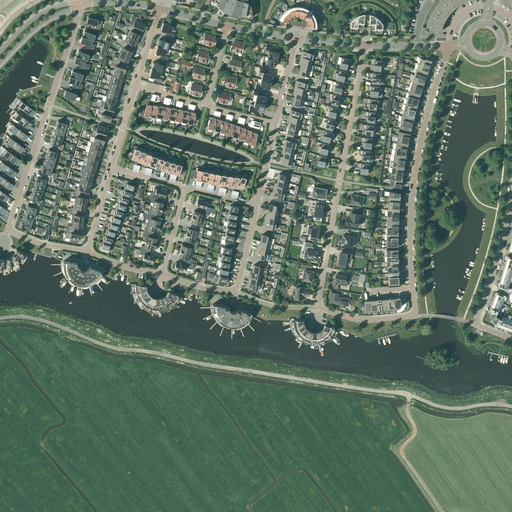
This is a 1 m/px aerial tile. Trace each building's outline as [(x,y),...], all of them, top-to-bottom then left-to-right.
[(0,0),(0,8),(2,7),(4,5),(6,3),(9,1),(9,0),(0,0)] [(250,5),(248,0),(247,0),(213,0),(210,4),(211,4),(212,3),(224,9),(223,11),(229,14),(236,15),(237,13),(250,16),(250,18),(251,18),(251,11),(250,5)] [(422,27),(421,31),(427,32),(427,30),(431,31),(431,29),(435,30),(435,31),(435,32),(436,32),(437,32),(438,32),(439,32),(439,31),(441,32),(443,25),(446,18),(450,13),(455,8),(460,4),(466,0),(467,0),(435,0),(435,1),(429,9),(425,17),(422,27)] [(296,16),(297,16),(295,6),(294,6),(293,7),(291,7),(290,8),(288,8),(293,17),(294,17),(295,16),(296,16)] [(303,17),(309,9),(308,9),(307,8),(306,8),(304,7),(303,7),(302,6),(300,16),(301,16),(302,16),(302,17),(303,17)] [(292,17),(293,17),(288,8),(287,9),(287,10),(286,10),(285,11),(284,12),(283,13),(290,19),(291,18),(292,18),(292,17)] [(306,20),(314,14),(313,13),(312,12),(311,11),(310,10),(309,9),(303,17),(304,18),(305,18),(305,19),(306,20)] [(290,20),(290,19),(283,13),(282,14),(282,15),(281,16),(280,18),(280,19),(279,19),(289,23),(289,22),(289,21),(290,20)] [(307,23),(317,21),(317,20),(316,19),(316,18),(315,17),(315,16),(315,15),(314,14),(306,20),(306,21),(307,22),(307,23)] [(367,22),(368,14),(367,14),(365,14),(364,14),(363,15),(362,15),(361,15),(359,16),(358,16),(358,28),(364,28),(364,21),(367,22)] [(376,29),(377,18),(376,17),(375,16),(374,16),(372,15),(371,15),(370,15),(369,14),(368,14),(367,22),(370,22),(370,28),(376,29)] [(88,16),(86,22),(91,24),(90,28),(93,29),(99,31),(102,21),(98,20),(99,17),(93,15),(92,18),(88,16)] [(129,23),(128,26),(134,29),(135,26),(142,29),(145,23),(141,22),(142,19),(136,16),(136,17),(133,15),(129,23)] [(358,31),(358,28),(358,16),(357,17),(356,18),(355,18),(355,19),(354,19),(353,20),(353,21),(352,21),(352,22),(351,23),(351,24),(350,24),(350,26),(349,27),(350,27),(350,26),(351,26),(351,30),(358,31)] [(376,29),(376,32),(382,32),(382,28),(384,28),(384,29),(384,28),(384,27),(383,25),(382,24),(382,23),(381,22),(381,21),(380,20),(379,20),(378,19),(377,18),(376,29)] [(173,37),(175,30),(172,29),(173,26),(163,23),(161,30),(168,32),(167,35),(173,37)] [(125,33),(124,35),(126,35),(128,36),(137,40),(140,35),(133,32),(134,29),(128,26),(127,26),(126,29),(127,30),(126,32),(125,33)] [(82,36),(93,40),(94,37),(97,38),(99,32),(93,30),(92,33),(84,31),(82,36)] [(213,46),(215,40),(213,40),(214,36),(205,34),(202,43),(206,44),(206,45),(210,46),(210,45),(213,46)] [(118,38),(116,41),(120,43),(121,43),(126,46),(128,43),(135,46),(137,40),(128,36),(126,35),(124,41),(122,40),(118,38)] [(93,40),(82,36),(80,42),(88,45),(87,48),(93,50),(95,45),(91,43),(92,40),(93,40)] [(157,46),(167,49),(168,45),(172,46),(173,40),(167,38),(166,41),(159,39),(157,46)] [(241,53),(244,43),(234,40),(233,44),(232,43),(230,50),(234,51),(233,52),(237,53),(237,52),(241,53)] [(120,43),(119,46),(121,47),(119,52),(130,57),(132,52),(125,49),(126,46),(121,43),(120,43)] [(166,52),(167,49),(157,46),(155,53),(162,55),(161,58),(167,60),(169,53),(166,52)] [(267,57),(277,59),(279,53),(271,51),(272,47),(266,46),(265,50),(264,53),(268,54),(267,57)] [(76,56),(87,60),(88,57),(91,58),(93,52),(87,50),(86,53),(78,51),(76,56)] [(207,63),(209,56),(207,56),(208,52),(199,50),(196,60),(200,61),(199,62),(203,63),(203,62),(207,63)] [(301,57),(313,60),(314,54),(302,51),(301,57)] [(114,56),(112,60),(113,61),(119,63),(120,59),(128,63),(130,57),(119,52),(118,55),(114,54),(113,56),(114,56)] [(87,60),(76,56),(74,62),(82,64),(81,68),(88,70),(90,65),(86,63),(87,60)] [(276,66),(277,59),(267,57),(266,61),(263,60),(262,63),(261,67),(267,68),(268,65),(276,66)] [(311,65),(313,60),(301,57),(299,62),(311,65)] [(349,59),(342,58),(340,68),(347,69),(348,64),(351,65),(354,60),(354,59),(349,58),(349,59)] [(376,59),(370,58),(370,59),(371,64),(374,65),(374,70),(381,71),(381,68),(384,68),(386,62),(387,62),(387,61),(375,60),(375,59),(376,59)] [(418,64),(429,68),(430,66),(432,61),(425,58),(425,59),(421,58),(418,64)] [(238,71),(241,61),(231,59),(231,62),(229,62),(227,68),(231,69),(230,70),(234,71),(235,70),(238,71)] [(118,66),(119,63),(113,61),(112,64),(114,65),(112,70),(114,71),(124,74),(125,68),(118,66)] [(151,69),(161,72),(162,68),(166,69),(168,63),(162,61),(160,64),(153,62),(151,69)] [(310,71),(311,65),(299,62),(299,64),(301,65),(300,68),(310,71)] [(428,69),(429,68),(418,64),(416,69),(428,73),(429,70),(428,69)] [(203,79),(204,73),(202,73),(203,69),(194,67),(192,76),(195,77),(195,78),(199,79),(199,78),(203,79)] [(261,79),(271,82),(273,75),(265,73),(266,70),(260,68),(259,72),(258,75),(262,76),(261,79)] [(309,76),(310,71),(300,68),(298,75),(305,77),(305,76),(309,76)] [(70,76),(81,80),(82,77),(85,78),(87,71),(81,69),(80,73),(72,70),(70,76)] [(160,75),(161,72),(151,69),(149,75),(157,78),(155,81),(162,83),(164,76),(160,75)] [(351,73),(335,69),(339,70),(338,73),(335,73),(334,79),(344,82),(345,76),(348,77),(350,73),(351,73)] [(426,77),(428,73),(416,69),(414,75),(425,79),(426,77)] [(122,79),(124,74),(114,71),(112,76),(122,79)] [(385,74),(369,72),(369,73),(370,77),(373,77),(372,83),(382,84),(383,78),(380,77),(380,74),(385,75),(385,74)] [(234,88),(236,78),(227,75),(226,79),(224,78),(223,85),(226,86),(226,87),(230,88),(230,87),(234,88)] [(424,81),(425,79),(414,75),(413,78),(413,81),(424,85),(425,81),(424,81)] [(81,80),(70,76),(68,82),(76,84),(75,88),(81,90),(83,84),(79,83),(80,80),(81,80)] [(121,84),(122,79),(112,76),(110,81),(121,84)] [(269,88),(271,82),(261,79),(260,83),(256,82),(256,85),(255,89),(261,90),(262,87),(269,88)] [(295,86),(307,89),(308,83),(296,80),(295,86)] [(119,90),(121,84),(110,81),(108,86),(119,90)] [(348,85),(332,81),(336,82),(335,86),(332,85),(331,91),(341,94),(342,88),(345,89),(347,85),(348,85)] [(423,88),(424,85),(413,81),(411,87),(421,90),(422,88),(423,88)] [(200,96),(202,90),(200,90),(201,86),(192,84),(189,94),(192,94),(192,95),(196,96),(196,95),(200,96)] [(384,88),(384,87),(367,85),(367,86),(368,86),(368,90),(371,90),(371,96),(378,97),(378,94),(381,94),(383,87),(384,88)] [(118,95),(119,90),(108,86),(107,91),(118,95)] [(306,95),(307,89),(295,86),(294,92),(306,95)] [(421,92),(421,90),(411,87),(409,93),(420,96),(421,92)] [(79,97),(81,91),(75,89),(74,93),(66,90),(64,96),(74,99),(75,96),(79,97)] [(255,101),(265,104),(266,97),(259,95),(260,92),(253,90),(253,94),(256,95),(255,101)] [(116,100),(118,95),(107,91),(105,91),(104,96),(105,96),(106,97),(116,100)] [(227,104),(230,94),(221,92),(220,95),(218,95),(216,101),(220,102),(220,103),(224,104),(224,103),(227,104)] [(304,100),(306,95),(294,92),(293,94),(295,94),(294,98),(304,100)] [(345,97),(329,93),(329,94),(329,101),(332,101),(331,104),(338,106),(339,100),(342,101),(344,97),(345,97)] [(419,100),(420,96),(409,93),(407,98),(418,101),(418,100),(419,100)] [(105,101),(105,102),(114,105),(116,100),(106,97),(105,101)] [(303,106),(304,100),(294,98),(293,105),(299,106),(299,105),(303,106)] [(382,100),(366,98),(366,99),(367,103),(370,103),(369,109),(376,110),(377,100),(382,100)] [(417,103),(418,101),(407,98),(407,99),(405,104),(417,107),(418,104),(417,103)] [(31,117),(35,111),(20,100),(16,105),(31,117)] [(100,106),(99,109),(105,111),(105,108),(113,110),(114,105),(105,102),(103,101),(101,101),(100,105),(100,106)] [(263,111),(265,104),(255,101),(254,105),(250,104),(250,107),(249,107),(249,111),(255,112),(256,109),(263,111)] [(416,111),(417,107),(405,104),(404,110),(415,113),(415,111),(416,111)] [(149,118),(153,106),(146,105),(145,110),(144,110),(143,110),(142,110),(141,111),(140,111),(140,112),(140,113),(140,114),(140,115),(140,116),(141,116),(141,117),(142,117),(143,117),(149,118)] [(342,109),(326,105),(326,106),(331,107),(330,110),(327,109),(325,116),(335,118),(336,112),(340,113),(342,109)] [(156,118),(159,107),(153,106),(149,118),(156,118)] [(162,119),(165,107),(159,107),(156,118),(162,119)] [(168,120),(171,108),(165,107),(162,119),(168,120)] [(175,121),(178,109),(171,108),(168,120),(175,121)] [(99,109),(98,112),(101,113),(101,114),(99,119),(109,122),(111,116),(104,114),(105,111),(99,109)] [(181,122),(184,111),(178,109),(175,121),(181,122)] [(289,116),(301,119),(303,113),(291,110),(289,116)] [(414,115),(415,113),(404,110),(403,113),(402,116),(414,119),(415,115),(414,115)] [(187,124),(190,112),(184,111),(181,122),(187,124)] [(364,111),(365,116),(368,116),(367,122),(375,123),(375,120),(377,120),(377,113),(380,113),(364,111)] [(27,129),(31,124),(16,112),(12,117),(27,129)] [(190,112),(187,124),(193,125),(196,113),(190,112)] [(300,124),(301,119),(289,116),(288,121),(300,124)] [(413,123),(414,119),(402,116),(401,122),(412,124),(412,122),(413,123)] [(212,130),(215,119),(209,117),(206,129),(212,130)] [(339,122),(339,121),(323,117),(323,118),(328,119),(327,122),(324,121),(322,128),(332,130),(334,125),(337,125),(339,122)] [(218,132),(222,121),(215,119),(212,130),(218,132)] [(56,126),(66,130),(67,127),(69,128),(71,122),(66,120),(65,123),(59,121),(57,121),(56,126)] [(224,134),(227,123),(222,121),(218,132),(224,134)] [(299,130),(300,124),(288,121),(287,123),(289,124),(289,127),(299,130)] [(411,126),(412,124),(401,122),(399,128),(411,131),(412,126),(411,126)] [(230,136),(233,125),(227,123),(224,134),(230,136)] [(24,141),(28,136),(13,124),(9,130),(24,141)] [(379,126),(362,124),(363,124),(363,129),(366,129),(366,135),(373,136),(373,132),(376,133),(378,126),(379,126)] [(91,132),(98,135),(98,131),(106,134),(108,128),(98,125),(97,128),(92,127),(91,132)] [(236,139),(239,127),(233,125),(230,136),(236,139)] [(64,135),(66,130),(56,126),(54,132),(64,135)] [(242,141),(245,130),(239,127),(236,139),(242,141)] [(297,135),(299,130),(289,127),(287,134),(293,136),(294,135),(297,135)] [(248,144),(251,132),(245,130),(242,141),(248,144)] [(323,141),(330,143),(331,137),(334,138),(336,134),(337,134),(337,133),(321,130),(320,130),(322,131),(320,140),(323,141)] [(397,137),(409,139),(409,137),(410,138),(410,134),(399,131),(397,137)] [(64,136),(64,135),(54,132),(53,138),(63,141),(61,140),(63,135),(64,136)] [(92,142),(102,145),(104,140),(97,138),(98,135),(91,132),(90,136),(94,137),(92,142)] [(251,132),(248,144),(254,147),(255,147),(256,147),(257,147),(258,146),(258,145),(259,145),(259,144),(259,143),(259,142),(258,142),(258,141),(257,140),(256,140),(257,135),(251,132)] [(20,153),(24,148),(9,137),(5,142),(20,153)] [(377,139),(361,137),(362,142),(365,142),(364,148),(371,148),(372,139),(377,139)] [(408,141),(409,139),(397,137),(396,143),(408,145),(409,142),(408,141)] [(62,144),(63,141),(53,138),(52,138),(50,143),(57,146),(56,148),(62,150),(64,144),(62,144)] [(284,145),(296,148),(297,142),(285,139),(284,145)] [(102,145),(92,142),(91,142),(90,147),(101,150),(102,146),(102,145)] [(334,146),(318,142),(322,143),(321,146),(318,146),(317,152),(327,155),(328,149),(331,150),(333,146),(334,146)] [(407,149),(408,145),(396,143),(395,149),(406,151),(407,149)] [(294,154),(296,148),(284,145),(282,151),(294,154)] [(138,160),(141,149),(135,146),(134,146),(133,146),(132,146),(131,146),(131,147),(130,148),(130,149),(130,150),(130,151),(131,151),(131,152),(132,152),(133,153),(132,158),(138,160)] [(101,150),(90,147),(88,152),(99,156),(101,151),(101,150)] [(61,153),(62,150),(56,148),(55,151),(49,149),(47,155),(57,158),(59,152),(61,153)] [(3,155),(1,158),(6,161),(8,159),(18,167),(22,162),(5,149),(1,154),(3,155)] [(144,163),(147,151),(141,149),(138,160),(144,163)] [(406,153),(406,151),(395,149),(394,155),(406,157),(407,153),(406,153)] [(375,152),(359,150),(360,154),(363,155),(362,161),(372,162),(373,155),(370,155),(370,151),(375,152)] [(150,165),(153,154),(147,151),(144,163),(150,165)] [(293,159),(294,154),(282,151),(282,153),(284,153),(283,157),(293,159)] [(99,156),(88,152),(86,157),(98,161),(98,159),(99,156)] [(156,168),(159,156),(153,154),(150,165),(156,168)] [(331,158),(315,154),(320,155),(319,159),(316,158),(314,164),(324,167),(325,161),(329,162),(331,158)] [(55,164),(57,158),(47,155),(45,160),(55,164)] [(162,170),(165,158),(159,156),(156,168),(162,170)] [(98,161),(86,157),(85,163),(96,166),(98,161)] [(292,165),(293,159),(283,157),(281,164),(288,165),(288,164),(292,165)] [(168,172),(171,160),(165,158),(162,170),(168,172)] [(53,169),(55,164),(45,160),(43,166),(53,169)] [(174,174),(177,162),(171,160),(168,172),(174,174)] [(0,168),(13,178),(16,172),(1,161),(0,162),(0,168)] [(177,162),(174,174),(180,176),(183,164),(177,162)] [(95,171),(96,166),(85,163),(83,168),(95,171)] [(373,164),(357,163),(358,167),(361,168),(360,173),(368,174),(369,164),(373,165),(373,164)] [(53,169),(43,166),(41,171),(42,172),(48,174),(47,177),(50,178),(53,179),(55,173),(52,172),(53,169)] [(199,180),(202,169),(196,167),(193,179),(199,180)] [(93,176),(95,171),(83,168),(82,173),(83,173),(93,176)] [(205,182),(208,170),(202,169),(199,180),(205,182)] [(211,183),(215,171),(208,170),(205,182),(211,183)] [(218,184),(221,172),(215,171),(211,183),(218,184)] [(224,185),(227,173),(221,172),(218,184),(224,185)] [(93,176),(83,173),(82,173),(80,178),(82,178),(92,181),(93,177),(93,176)] [(230,186),(233,174),(227,173),(224,185),(230,186)] [(277,180),(287,183),(289,177),(285,176),(285,175),(279,173),(277,180)] [(237,186),(240,175),(233,174),(230,186),(237,186)] [(0,183),(9,190),(13,185),(0,175),(0,183)] [(240,175),(237,186),(243,187),(244,182),(245,182),(246,182),(247,182),(248,182),(249,181),(249,180),(250,179),(250,178),(249,178),(249,177),(249,176),(248,176),(247,175),(240,175)] [(50,178),(47,177),(45,176),(44,179),(38,177),(36,177),(35,182),(44,185),(45,186),(46,183),(48,184),(50,178)] [(80,184),(90,187),(91,183),(92,181),(82,178),(80,178),(79,183),(80,184)] [(42,191),(44,185),(35,182),(33,188),(43,191),(42,191)] [(77,189),(75,188),(74,191),(80,193),(81,190),(88,192),(90,187),(80,184),(79,183),(77,189)] [(132,193),(134,186),(126,183),(126,184),(127,184),(126,186),(125,186),(124,190),(132,193)] [(285,194),(286,188),(274,185),(273,191),(285,194)] [(325,198),(326,189),(314,187),(313,196),(325,198)] [(41,197),(43,191),(33,188),(31,194),(41,197)] [(150,196),(155,198),(156,195),(164,197),(166,189),(161,188),(160,190),(154,188),(153,193),(151,192),(150,196)] [(0,198),(5,202),(9,197),(0,190),(0,198)] [(130,200),(132,193),(124,190),(123,193),(122,193),(121,197),(129,199),(130,200)] [(79,197),(80,193),(74,191),(72,196),(75,196),(74,202),(86,204),(87,198),(79,197)] [(285,194),(273,191),(271,197),(275,198),(275,201),(284,203),(285,200),(283,200),(285,194)] [(41,197),(31,194),(29,199),(36,201),(35,204),(41,206),(43,200),(41,200),(41,197)] [(362,206),(364,197),(352,195),(350,204),(362,206)] [(155,201),(155,198),(150,196),(149,201),(153,202),(152,206),(150,206),(162,209),(163,203),(155,201)] [(127,206),(129,199),(121,197),(121,200),(120,199),(118,204),(119,204),(126,206),(127,206)] [(203,210),(209,212),(214,213),(215,209),(206,207),(207,202),(203,201),(203,199),(198,197),(196,205),(204,208),(203,210)] [(85,210),(86,204),(74,202),(73,208),(70,207),(70,209),(70,211),(71,211),(77,212),(77,209),(85,210)] [(39,212),(41,206),(35,204),(34,207),(28,205),(26,211),(36,214),(37,211),(39,212)] [(124,213),(126,206),(119,204),(118,206),(117,206),(116,210),(124,213)] [(269,211),(279,213),(280,207),(277,207),(277,205),(271,204),(269,211)] [(321,220),(322,214),(324,205),(316,204),(314,215),(315,215),(314,219),(317,219),(321,220)] [(228,212),(237,215),(238,210),(237,210),(238,207),(230,205),(228,212)] [(147,214),(146,214),(152,216),(153,213),(160,215),(162,209),(150,206),(149,210),(145,209),(144,213),(147,214)] [(126,213),(124,213),(116,210),(115,213),(114,212),(113,217),(121,219),(122,219),(123,216),(125,216),(126,213)] [(207,216),(209,212),(203,210),(202,213),(193,211),(192,217),(204,220),(205,216),(207,216)] [(361,222),(363,212),(352,210),(350,217),(347,217),(347,218),(346,218),(345,223),(346,223),(346,225),(353,226),(352,227),(356,227),(357,226),(358,226),(358,221),(361,222)] [(34,220),(36,214),(26,211),(24,216),(34,220)] [(76,215),(77,212),(71,211),(70,214),(72,215),(71,220),(83,222),(84,216),(76,215)] [(236,217),(237,215),(228,212),(228,213),(229,213),(227,219),(236,222),(237,218),(236,217)] [(151,219),(152,216),(146,214),(145,218),(148,219),(147,224),(159,227),(160,221),(151,219)] [(32,225),(34,220),(24,216),(22,222),(32,225)] [(276,224),(278,219),(266,216),(264,221),(276,224)] [(119,226),(121,219),(113,217),(113,219),(111,219),(110,223),(111,223),(118,226),(119,226)] [(204,220),(192,217),(190,223),(198,225),(197,228),(203,229),(204,224),(201,223),(202,220),(204,220)] [(236,222),(227,219),(224,219),(224,221),(227,222),(226,226),(235,229),(236,225),(235,224),(236,222)] [(82,228),(83,222),(71,220),(71,221),(73,221),(72,224),(69,223),(68,226),(67,225),(67,229),(74,230),(74,227),(82,228)] [(275,230),(276,224),(264,221),(263,227),(275,230)] [(32,225),(22,222),(20,227),(21,228),(33,232),(33,229),(31,228),(32,225)] [(116,232),(118,226),(111,223),(110,226),(109,226),(107,230),(108,230),(116,233),(116,232)] [(157,232),(159,227),(147,224),(146,228),(144,228),(143,232),(149,233),(150,231),(157,232)] [(310,239),(318,241),(319,235),(320,227),(313,225),(313,228),(308,227),(307,233),(311,234),(310,239)] [(234,232),(235,229),(226,226),(226,227),(227,227),(225,234),(234,236),(235,232),(234,232)] [(201,235),(203,229),(197,228),(196,230),(187,228),(186,234),(198,237),(196,236),(197,233),(201,235)] [(73,233),(74,230),(67,229),(65,238),(70,238),(69,241),(69,242),(76,243),(76,240),(80,240),(81,234),(73,233)] [(118,233),(116,232),(116,233),(108,230),(107,233),(106,232),(105,237),(113,239),(114,239),(115,235),(117,236),(118,233)] [(148,236),(149,233),(143,232),(142,236),(145,237),(143,241),(155,244),(157,239),(148,236)] [(357,243),(358,233),(349,232),(348,235),(344,235),(342,245),(352,247),(353,242),(357,243)] [(234,236),(225,234),(223,233),(222,236),(225,237),(224,241),(225,241),(224,244),(231,246),(231,243),(233,243),(234,239),(233,239),(234,236)] [(197,241),(198,237),(186,234),(184,240),(192,242),(191,245),(197,246),(198,242),(197,241)] [(261,241),(271,244),(272,238),(268,237),(269,236),(262,234),(261,241)] [(111,246),(113,239),(105,237),(105,239),(103,239),(102,243),(103,243),(110,245),(110,246),(111,246)] [(154,250),(155,244),(143,241),(145,242),(144,246),(141,245),(140,250),(146,251),(147,248),(154,250)] [(108,252),(110,246),(110,245),(103,243),(102,246),(101,245),(99,250),(108,252)] [(230,248),(231,246),(224,244),(224,247),(223,247),(221,254),(230,256),(231,252),(230,252),(231,249),(230,248)] [(192,254),(193,250),(195,250),(197,246),(191,245),(190,247),(181,245),(180,251),(192,254)] [(315,260),(317,252),(311,251),(312,247),(304,245),(303,253),(306,254),(305,258),(315,260)] [(268,255),(269,249),(257,246),(256,252),(268,255)] [(18,260),(18,259),(21,255),(22,256),(24,253),(16,249),(16,250),(14,254),(18,260)] [(146,251),(140,250),(136,249),(135,253),(141,255),(140,259),(147,261),(146,263),(151,264),(154,256),(145,254),(146,251)] [(191,258),(192,254),(180,251),(178,257),(186,259),(185,262),(194,264),(191,263),(192,259),(191,258)] [(351,261),(352,254),(340,251),(337,266),(345,267),(346,260),(351,261)] [(267,260),(268,255),(256,252),(255,258),(267,260)] [(14,254),(14,253),(12,254),(13,255),(9,258),(11,264),(15,261),(16,263),(19,261),(18,259),(18,260),(14,254)] [(230,256),(221,254),(219,253),(219,257),(221,257),(220,261),(229,263),(230,259),(229,259),(230,256)] [(9,258),(9,257),(8,257),(8,258),(4,260),(3,260),(3,266),(8,265),(9,267),(12,266),(11,264),(9,258)] [(77,265),(77,263),(63,261),(63,264),(63,268),(64,272),(66,275),(68,278),(70,281),(74,283),(77,284),(81,285),(84,285),(88,284),(92,283),(95,281),(98,279),(100,276),(101,273),(89,267),(88,268),(87,268),(86,268),(85,267),(85,268),(81,268),(81,269),(80,268),(79,267),(78,265),(77,265)] [(228,266),(229,263),(220,261),(221,261),(219,268),(228,270),(229,266),(228,266)] [(192,269),(194,264),(185,262),(184,264),(176,262),(173,270),(179,272),(179,270),(186,271),(187,268),(192,269)] [(312,281),(314,271),(311,271),(311,266),(302,264),(301,269),(305,270),(303,279),(312,281)] [(252,272),(262,274),(263,271),(265,271),(266,267),(264,267),(263,268),(260,267),(260,266),(254,265),(252,272)] [(228,270),(219,268),(217,267),(216,269),(219,270),(218,275),(227,277),(228,273),(227,273),(228,270)] [(349,278),(350,273),(343,272),(343,275),(337,274),(336,277),(335,277),(334,278),(334,279),(335,279),(335,280),(335,281),(345,282),(346,278),(349,278)] [(227,277),(218,275),(216,274),(215,276),(218,277),(217,282),(226,284),(227,280),(226,280),(227,277)] [(260,283),(261,280),(249,277),(248,282),(260,285),(263,286),(263,283),(260,283)] [(258,291),(260,285),(248,282),(246,288),(258,291)] [(500,282),(499,282),(498,287),(505,289),(504,292),(511,294),(511,289),(511,288),(509,288),(509,285),(500,282)] [(135,284),(135,286),(135,287),(135,288),(135,289),(135,291),(136,292),(146,289),(146,288),(146,287),(146,286),(146,285),(135,284)] [(310,296),(310,289),(304,288),(304,287),(295,287),(295,290),(293,290),(292,291),(292,294),(293,295),(295,295),(295,299),(303,299),(303,296),(310,296)] [(146,289),(136,292),(136,294),(137,295),(137,296),(138,297),(138,298),(139,299),(148,293),(147,293),(147,292),(147,291),(146,291),(146,290),(146,289)] [(166,294),(166,295),(173,302),(175,301),(175,300),(176,299),(176,298),(177,298),(177,297),(177,296),(178,296),(178,295),(168,291),(168,292),(167,293),(166,294)] [(511,294),(504,292),(503,294),(496,292),(494,297),(495,298),(495,297),(504,301),(509,302),(509,301),(509,298),(511,294)] [(148,293),(139,299),(140,300),(141,301),(141,302),(142,303),(143,304),(144,304),(144,305),(151,296),(150,296),(150,295),(149,295),(149,294),(148,294),(148,293)] [(349,302),(350,298),(338,297),(339,294),(332,293),(330,303),(340,304),(340,306),(345,306),(345,305),(347,305),(347,302),(349,302)] [(163,297),(162,297),(167,307),(168,306),(169,305),(170,305),(170,304),(171,304),(172,303),(173,302),(166,295),(165,295),(164,296),(163,297)] [(151,296),(144,305),(146,306),(147,306),(148,307),(149,307),(151,308),(152,308),(154,298),(153,297),(152,297),(151,296)] [(159,298),(158,298),(159,309),(162,308),(163,308),(164,308),(165,307),(166,307),(167,307),(162,297),(161,297),(160,298),(159,298)] [(503,304),(504,301),(495,297),(495,298),(493,302),(506,307),(509,308),(509,306),(503,304)] [(505,309),(506,307),(493,302),(491,308),(492,308),(493,309),(494,308),(498,310),(500,311),(501,308),(505,309)] [(227,308),(226,306),(212,304),(212,307),(213,311),(211,311),(213,315),(215,318),(217,321),(220,324),(221,323),(224,325),(228,327),(232,327),(235,326),(235,328),(239,327),(243,325),(246,323),(249,320),(248,319),(250,316),(252,313),(238,308),(237,310),(236,309),(236,310),(235,310),(235,309),(234,309),(233,309),(232,309),(231,310),(231,311),(230,310),(228,309),(228,307),(227,308)] [(505,328),(509,315),(507,315),(506,318),(503,317),(502,319),(500,324),(500,323),(500,324),(499,326),(505,328)] [(502,319),(500,318),(497,317),(497,316),(492,318),(492,319),(493,321),(494,322),(495,323),(496,324),(496,323),(500,324),(500,323),(500,324),(502,319)] [(299,334),(306,327),(305,325),(305,324),(295,327),(295,328),(295,329),(297,333),(298,333),(299,334)] [(323,328),(331,334),(332,333),(332,334),(335,329),(335,328),(326,324),(325,325),(324,327),(323,328)] [(304,339),(309,330),(309,329),(307,328),(306,327),(299,334),(299,335),(303,338),(304,338),(304,339)] [(331,335),(331,334),(323,328),(321,330),(320,330),(325,339),(326,339),(326,338),(327,339),(331,336),(330,335),(331,335)] [(311,341),(313,331),(312,331),(310,330),(309,330),(304,339),(305,339),(305,340),(310,341),(311,341)] [(325,339),(320,330),(317,331),(318,341),(319,341),(320,341),(320,342),(325,340),(324,339),(325,339)]
